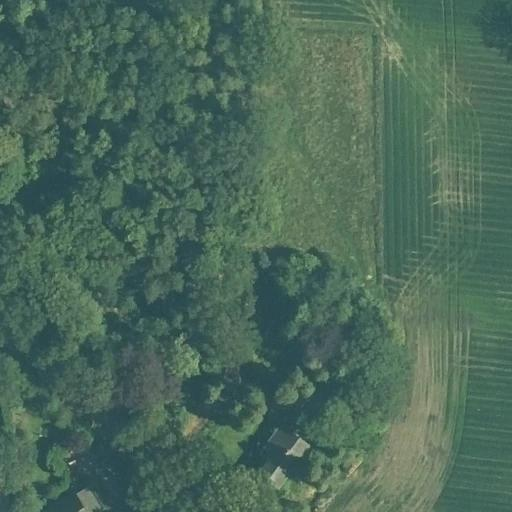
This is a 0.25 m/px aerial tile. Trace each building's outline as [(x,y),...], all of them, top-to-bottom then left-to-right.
[(369,323),(340,312),(330,336),(345,342),(356,346),(369,323)] [(211,381),(235,386),(241,356),(217,350),(211,381)] [(277,488),(288,474),(293,475),(299,467),(296,463),(309,446),(281,425),(259,455),(266,460),(257,472),(264,478),(265,482),(271,487),(275,486),(277,488)] [(124,511),(153,511),(159,505),(133,484),(123,497),(132,504),(124,511)] [(75,494),(44,511),(100,511),(104,510),(90,486),(75,495),(75,494)]
